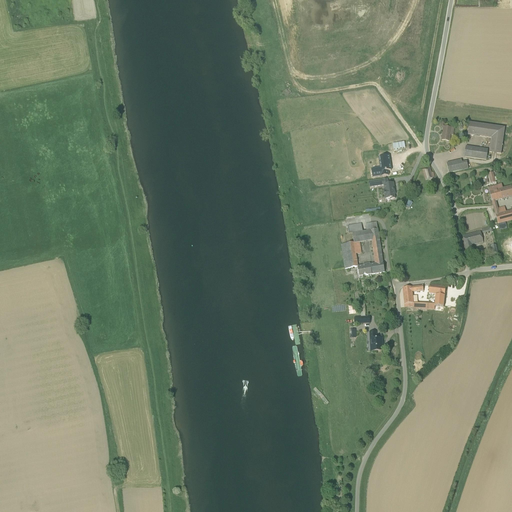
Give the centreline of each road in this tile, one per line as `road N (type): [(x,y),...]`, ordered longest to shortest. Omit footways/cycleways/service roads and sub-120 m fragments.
road 1 (unclassified): [(356,511),(360,471),(405,388),(397,288),(471,267)]
road 2 (unclassified): [(471,267),(425,146),(451,0)]
road 3 (track): [(454,511),(511,362)]
